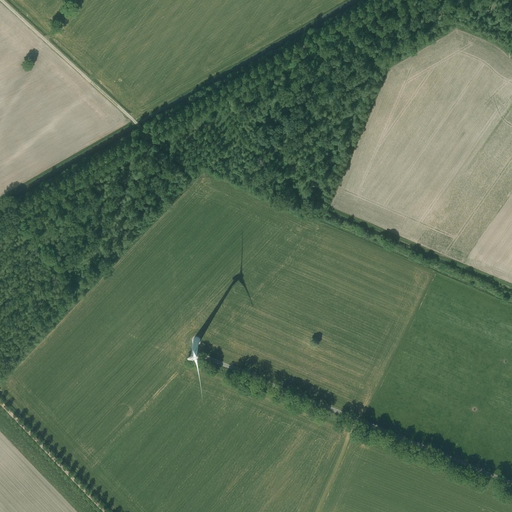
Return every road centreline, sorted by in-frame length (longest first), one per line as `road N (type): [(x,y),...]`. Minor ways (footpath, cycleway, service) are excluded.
road 1 (track): [(0,222),(383,0)]
road 2 (track): [(0,402),(105,511)]
